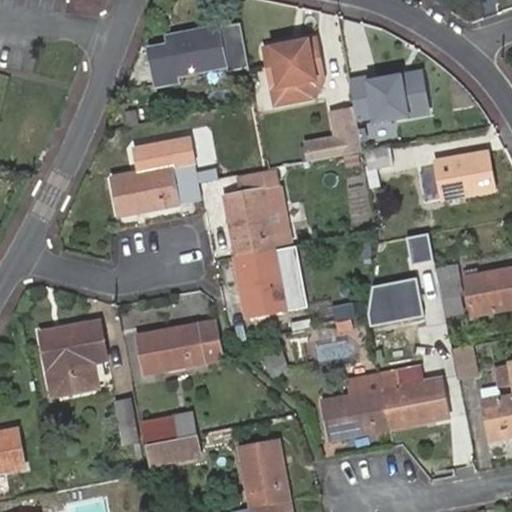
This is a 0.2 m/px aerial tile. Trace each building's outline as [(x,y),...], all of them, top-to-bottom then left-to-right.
[(174,76),(226,66),(219,29),(167,38),(169,49),(149,52),(156,87),(175,84),(174,76)] [(323,79),(317,41),(265,50),(276,107),(309,101),(306,82),(323,79)] [(373,118),(374,124),(431,113),(422,70),(370,80),(369,75),(348,79),(353,107),(356,121),(373,118)] [(304,141),(307,162),(361,152),(353,107),(330,111),(335,136),(304,141)] [(361,152),(364,169),(392,164),(389,147),(361,152)] [(435,162),(442,201),(492,192),(485,153),(435,162)] [(198,201),(190,159),(173,162),(173,166),(181,203),(198,201)] [(117,216),(179,205),(171,167),(110,178),(117,216)] [(196,173),(198,183),(216,179),(214,169),(196,173)] [(234,255),(272,248),(272,244),(289,240),(277,171),(239,178),(241,193),(224,196),(234,255)] [(429,234),(407,238),(412,264),(434,260),(429,234)] [(284,310),(272,248),(234,255),(246,316),(284,310)] [(437,268),(447,315),(466,312),(457,264),(437,268)] [(511,269),(465,278),(472,317),(511,309),(511,269)] [(416,278),(372,287),(368,311),(371,327),(425,317),(416,278)] [(310,328),(354,320),(350,299),(307,306),(310,328)] [(65,334),(44,338),(54,395),(99,387),(95,363),(108,360),(101,322),(64,328),(65,334)] [(144,374),(220,360),(213,322),(136,335),(144,374)] [(43,332),(44,338),(65,334),(64,328),(43,332)] [(253,349),(274,376),(288,367),(279,341),(253,349)] [(477,380),(472,348),(451,352),(454,367),(457,384),(477,380)] [(511,396),(483,402),(490,441),(511,437),(511,363),(510,364),(511,375),(511,396)] [(419,369),(378,377),(378,379),(380,391),(422,384),(419,369)] [(378,379),(367,382),(369,393),(380,391),(378,379)] [(380,391),(387,429),(448,418),(441,381),(422,384),(380,391)] [(327,440),(387,429),(380,391),(369,393),(321,402),(327,440)] [(140,440),(131,397),(114,400),(123,443),(140,440)] [(189,412),(171,415),(141,420),(145,438),(174,433),(192,429),(189,412)] [(17,431),(0,434),(0,473),(24,468),(17,431)] [(144,446),(148,465),(201,456),(197,436),(144,446)] [(241,448),(252,507),(289,499),(278,441),(241,448)] [(291,511),(289,499),(252,507),(252,511),(291,511)]
